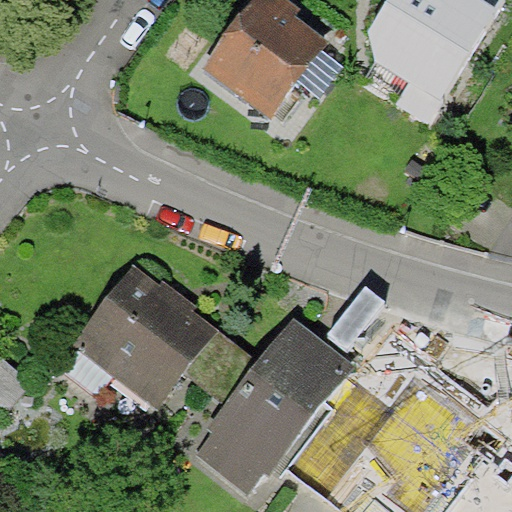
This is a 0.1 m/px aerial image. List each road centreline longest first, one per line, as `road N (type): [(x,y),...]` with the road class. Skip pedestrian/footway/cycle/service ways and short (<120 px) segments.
road 1 (residential): [(34,136),(511,291)]
road 2 (residential): [(34,136),(121,0)]
